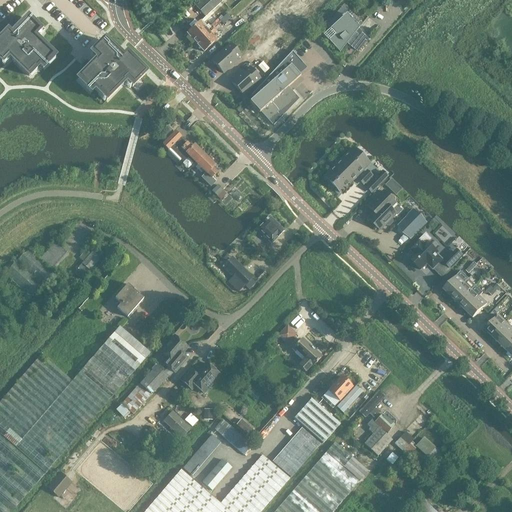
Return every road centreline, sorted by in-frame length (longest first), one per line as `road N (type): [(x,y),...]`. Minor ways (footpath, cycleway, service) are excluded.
road 1 (unclassified): [(511,408),(254,159)]
road 2 (unclassified): [(254,159),(319,94),(352,86),(386,90),(511,154)]
road 3 (unclassified): [(254,159),(123,27),(119,0)]
